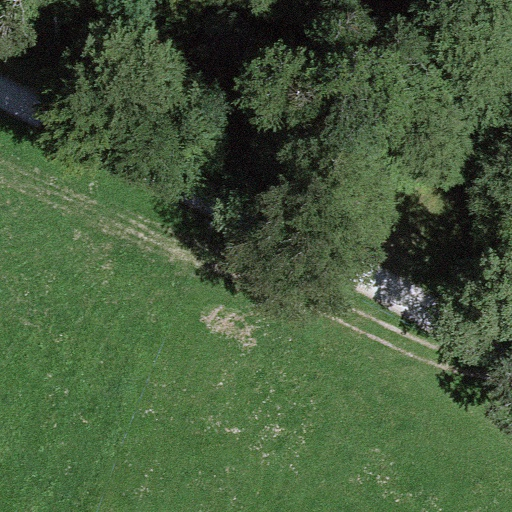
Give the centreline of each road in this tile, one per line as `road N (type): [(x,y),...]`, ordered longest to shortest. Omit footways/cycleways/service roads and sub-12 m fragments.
road 1 (track): [(0,96),(511,349)]
road 2 (track): [(421,302),(502,0)]
